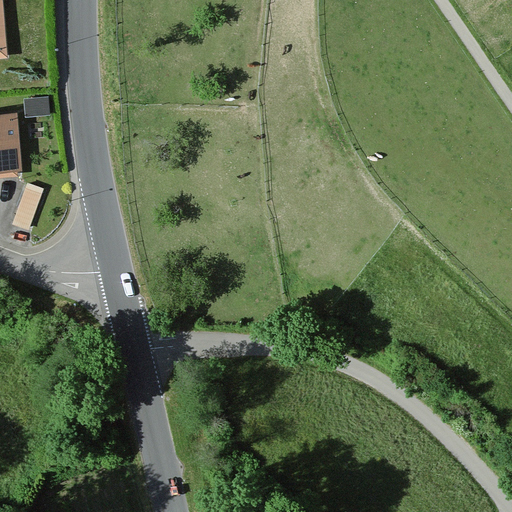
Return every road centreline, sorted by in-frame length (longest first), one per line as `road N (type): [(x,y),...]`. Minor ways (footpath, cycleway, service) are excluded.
road 1 (unclassified): [(135,349),(302,349),(371,373),(427,413),(511,504)]
road 2 (tertiary): [(116,270),(89,130),(80,0)]
road 3 (tertiary): [(172,511),(135,349)]
